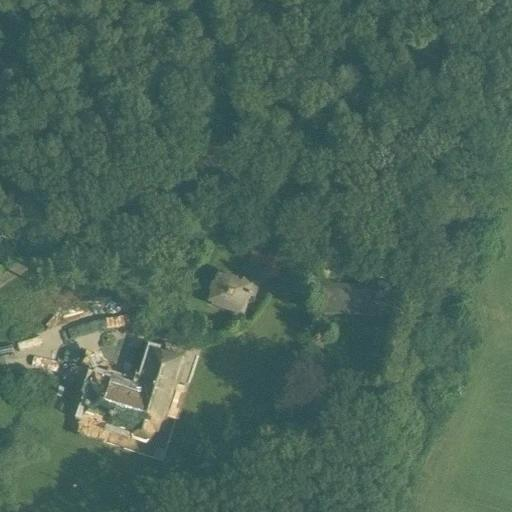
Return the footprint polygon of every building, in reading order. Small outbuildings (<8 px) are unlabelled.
[(236,170),(243,145),(209,135),(202,159),(236,170)] [(366,256),(368,228),(334,226),(332,254),(366,256)] [(277,279),(285,258),(271,253),(264,274),(277,279)] [(241,286),(220,279),(211,306),(243,316),(249,297),(254,298),(259,285),(243,280),(241,286)] [(184,364),(187,353),(161,345),(158,354),(151,352),(138,391),(95,377),(93,386),(89,385),(85,396),(88,397),(80,420),(82,421),(78,436),(103,444),(109,425),(130,432),(130,439),(145,443),(152,437),(156,424),(164,427),(166,420),(161,418),(178,362),(184,364)] [(157,448),(153,459),(162,462),(166,451),(157,448)]
